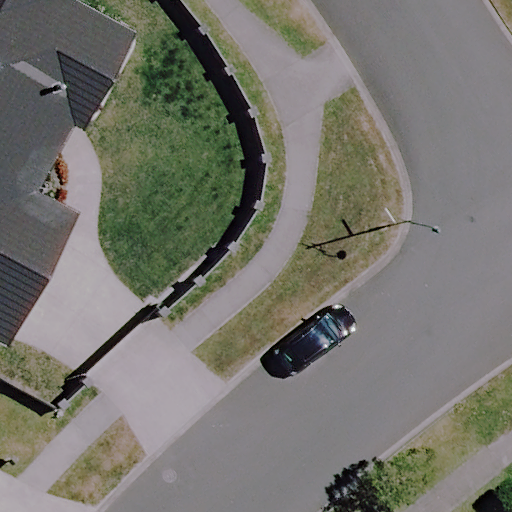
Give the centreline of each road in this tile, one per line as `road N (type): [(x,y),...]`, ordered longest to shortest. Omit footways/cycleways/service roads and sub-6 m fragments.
road 1 (residential): [(511,239),(389,326),(210,511)]
road 2 (residential): [(387,0),(511,173)]
